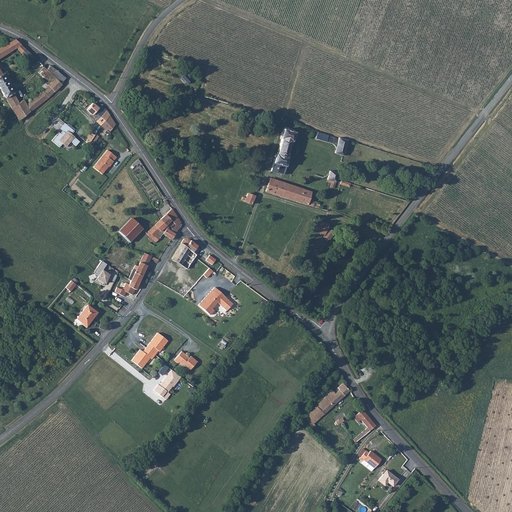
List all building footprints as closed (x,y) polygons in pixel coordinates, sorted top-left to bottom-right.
[(0,49),(0,59),(17,49),(29,63),(33,60),(14,42),(0,49)] [(38,73),(49,84),(54,80),(50,76),(54,72),(49,68),(45,71),(43,69),(38,73)] [(50,76),(54,80),(49,84),(46,87),(43,91),(36,97),(39,104),(57,89),(64,80),(54,72),(50,76)] [(18,104),(0,75),(0,90),(14,116),(18,122),(39,104),(36,97),(26,107),(23,101),(18,104)] [(68,85),(66,86),(76,92),(79,86),(71,81),(69,84),(68,85)] [(87,108),(83,112),(90,119),(98,111),(92,105),(88,109),(87,108)] [(105,114),(104,112),(101,108),(98,111),(90,119),(89,120),(96,125),(97,124),(105,114)] [(109,119),(105,114),(97,124),(102,129),(109,119)] [(109,119),(102,129),(107,133),(104,135),(107,137),(115,128),(109,119)] [(65,126),(60,132),(63,134),(65,136),(70,131),(65,126)] [(287,129),(282,127),(279,137),(281,138),(269,171),(282,173),(285,165),(287,159),(286,157),(290,141),(292,141),(294,132),(287,129)] [(59,135),(51,143),(59,150),(62,146),(65,149),(70,144),(75,149),(79,145),(71,137),(74,134),(70,131),(65,136),(63,134),(61,136),(59,135)] [(91,132),(86,140),(93,145),(99,136),(91,132)] [(333,152),(341,155),(346,140),(337,137),(336,139),(316,132),(314,138),(330,144),(332,145),(334,147),(334,150),(333,152)] [(111,162),(114,157),(106,152),(93,170),(101,176),(107,168),(109,169),(112,163),(111,162)] [(330,180),(329,182),(333,183),(335,177),(336,172),(328,169),(325,178),(330,180)] [(266,190),(310,204),(312,199),(306,197),(309,190),(268,176),(263,189),(266,190)] [(245,192),(244,195),(241,194),(239,200),(242,201),(241,203),(248,206),(252,195),(245,192)] [(175,225),(175,226),(179,228),(180,226),(180,224),(179,223),(178,220),(171,209),(160,220),(164,226),(166,224),(168,227),(172,222),(175,225)] [(322,234),(327,224),(316,218),(312,226),(322,234)] [(119,233),(129,243),(141,229),(131,219),(119,233)] [(156,243),(164,236),(172,240),(175,235),(171,232),(168,231),(170,229),(168,227),(166,224),(164,226),(160,220),(147,234),(146,235),(156,243)] [(175,226),(171,232),(175,235),(179,228),(175,226)] [(334,231),(328,227),(322,234),(328,239),(334,231)] [(182,243),(180,246),(193,253),(196,249),(198,246),(195,244),(187,239),(184,241),(182,243)] [(197,255),(193,253),(180,246),(172,261),(189,270),(196,259),(197,255)] [(134,270),(132,276),(135,277),(133,282),(142,287),(154,261),(155,258),(145,254),(137,271),(134,270)] [(212,255),(208,260),(214,264),(215,263),(216,261),(218,259),(212,255)] [(116,276),(110,272),(109,275),(102,271),(106,265),(101,261),(93,273),(95,274),(89,277),(90,280),(97,278),(96,281),(102,285),(103,283),(104,284),(108,280),(113,283),(116,276)] [(213,272),(209,268),(203,275),(207,279),(213,272)] [(73,281),(67,287),(73,292),(78,286),(73,281)] [(142,287),(133,282),(130,286),(129,288),(138,293),(139,293),(142,287)] [(129,294),(136,297),(138,293),(129,288),(130,286),(128,286),(125,292),(120,290),(117,294),(127,299),(129,294)] [(213,289),(200,306),(212,315),(216,310),(215,309),(220,302),(229,309),(234,302),(227,297),(227,296),(216,287),(214,290),(213,289)] [(121,316),(127,308),(122,304),(116,312),(121,316)] [(97,314),(88,306),(77,320),(87,327),(97,314)] [(134,363),(144,370),(153,359),(154,361),(161,352),(162,353),(170,342),(159,334),(145,354),(142,351),(134,363)] [(184,352),(177,361),(181,364),(182,363),(185,365),(187,365),(193,370),(200,362),(193,357),(192,358),(184,352)] [(157,384),(153,390),(161,397),(166,391),(168,393),(181,377),(164,364),(158,372),(165,378),(159,386),(157,384)] [(315,406),(304,418),(313,425),(349,392),(342,384),(339,387),(341,389),(335,394),(332,390),(315,405),(315,406)] [(375,426),(362,410),(353,417),(357,423),(361,420),(367,427),(370,431),(375,426)] [(353,439),(355,442),(370,431),(367,427),(353,439)] [(364,457),(374,466),(381,459),(370,450),(369,452),(366,449),(360,457),(363,459),(364,457)] [(374,466),(364,457),(363,459),(361,461),(372,469),(374,466)] [(397,480),(387,471),(379,481),(384,485),(385,485),(390,489),(397,480)]
